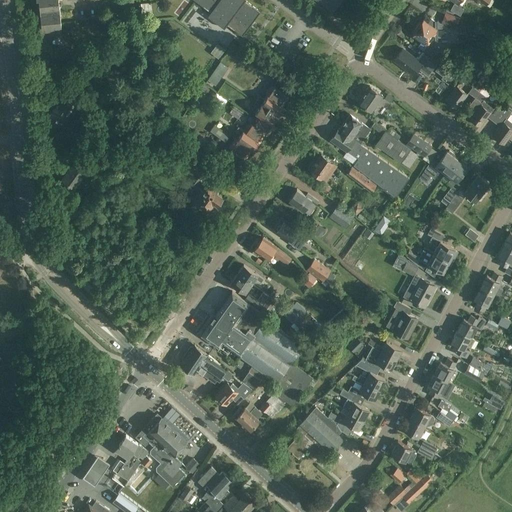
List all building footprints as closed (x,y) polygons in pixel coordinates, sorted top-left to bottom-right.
[(36,0),(39,0),(41,26),(39,26),(40,37),(60,35),(59,27),(62,27),(58,0),(36,0)] [(195,0),(210,11),(207,15),(224,28),(227,24),(242,35),(261,11),(245,0),(195,0)] [(318,0),(332,10),(339,0),(318,0)] [(141,3),(142,15),(152,13),(151,2),(141,3)] [(450,28),(449,28),(437,19),(435,21),(430,17),(426,22),(423,20),(421,23),(420,23),(414,31),(414,33),(413,34),(423,41),(419,46),(433,56),(439,46),(437,45),(437,35),(446,35),(446,32),(447,33),(450,28)] [(471,20),(470,27),(469,30),(478,32),(479,26),(486,27),(487,24),(479,23),(480,22),(471,20)] [(211,53),(218,59),(225,50),(217,44),(211,53)] [(436,64),(423,54),(418,61),(403,49),(394,60),(413,75),(419,67),(429,74),(436,64)] [(220,62),(217,66),(226,72),(229,68),(220,62)] [(226,72),(217,66),(214,70),(223,76),(226,72)] [(214,70),(211,75),(220,80),(223,76),(214,70)] [(444,77),(443,79),(448,84),(455,75),(449,71),(448,72),(444,77)] [(69,75),(64,83),(74,89),(79,81),(69,75)] [(220,80),(211,75),(207,80),(215,86),(216,86),(220,80)] [(475,98),(482,88),(474,81),(471,85),(473,87),(468,93),(475,98)] [(267,95),(283,105),(289,96),(272,85),(266,94),(267,95)] [(366,92),(359,102),(372,111),(383,95),(369,86),(369,88),(367,88),(365,90),(366,92)] [(446,99),(446,100),(457,108),(467,95),(468,95),(456,86),(456,87),(446,99)] [(74,105),(63,97),(67,92),(59,87),(48,104),(51,106),(51,107),(54,109),(50,114),(63,122),(74,105)] [(494,109),(483,101),(486,97),(488,98),(492,93),(484,87),(483,88),(482,88),(475,98),(477,99),(472,106),(476,109),(470,117),(469,118),(480,126),(481,126),(487,117),(494,122),(502,110),(496,106),(494,109)] [(196,97),(203,102),(206,98),(199,93),(196,97)] [(388,93),(384,99),(390,103),(394,97),(388,93)] [(284,106),(283,105),(267,95),(264,100),(260,97),(259,96),(256,100),(257,101),(278,115),(284,106)] [(196,97),(192,102),(201,108),(204,103),(203,102),(196,97)] [(272,124),(278,115),(257,101),(254,105),(259,108),(255,113),(257,114),(272,124)] [(201,108),(192,102),(189,107),(197,112),(201,108)] [(502,110),(494,122),(500,126),(493,135),(493,136),(504,144),(504,143),(511,133),(511,122),(507,118),(511,111),(505,107),(502,110)] [(257,114),(251,123),(269,135),(275,126),(272,124),(257,114)] [(339,128),(331,140),(346,151),(347,150),(358,158),(353,165),(396,197),(409,178),(354,140),(355,139),(353,138),(355,135),(363,140),(370,129),(363,124),(357,119),(356,119),(350,114),(340,129),(339,128)] [(250,121),(243,131),(259,143),(260,143),(266,135),(268,135),(269,135),(251,123),(250,121)] [(385,130),(382,135),(375,145),(401,163),(402,162),(410,150),(411,148),(398,139),(387,131),(385,130)] [(243,131),(237,139),(252,150),(253,151),(259,143),(243,131)] [(416,134),(410,144),(427,155),(434,146),(416,134)] [(252,150),(237,139),(235,138),(229,147),(246,159),(252,150)] [(446,173),(457,159),(446,151),(445,153),(439,149),(433,157),(424,171),(434,178),(441,170),(446,173)] [(64,164),(70,168),(62,179),(74,188),(86,170),(75,163),(79,157),(72,152),(64,164)] [(321,155),(311,170),(326,181),(337,166),(321,155)] [(457,159),(446,173),(452,178),(449,181),(454,184),(467,167),(457,159)] [(193,162),(192,163),(188,169),(201,177),(206,170),(193,162)] [(352,166),(347,173),(371,192),(377,185),(352,166)] [(450,202),(447,206),(454,211),(466,194),(476,201),(489,184),(478,175),(468,188),(463,184),(458,190),(450,202)] [(206,183),(205,183),(198,178),(193,186),(200,191),(194,200),(209,210),(215,214),(221,206),(217,203),(222,196),(215,191),(216,190),(206,183)] [(324,183),(320,188),(327,193),(331,188),(324,183)] [(452,186),(444,197),(447,200),(450,202),(458,190),(452,186)] [(297,189),(289,200),(309,214),(318,201),(308,193),(306,195),(297,189)] [(337,206),(329,217),(346,229),(354,217),(337,206)] [(434,211),(437,216),(444,211),(440,206),(434,211)] [(451,231),(462,220),(454,213),(444,224),(451,231)] [(430,217),(427,221),(430,223),(433,226),(435,224),(436,222),(430,217)] [(319,225),(321,223),(314,219),(310,224),(316,228),(319,225)] [(278,230),(277,231),(290,240),(289,242),(299,249),(308,237),(298,230),(285,220),(281,225),(279,226),(278,228),(278,230)] [(316,228),(310,224),(309,223),(306,227),(320,237),(326,230),(319,225),(316,228)] [(407,239),(410,229),(402,226),(399,237),(407,239)] [(338,237),(341,229),(334,227),(331,234),(338,237)] [(432,227),(428,234),(432,236),(429,242),(437,246),(434,252),(449,261),(456,249),(440,241),(444,234),(432,227)] [(263,238),(252,252),(257,256),(260,253),(268,258),(271,253),(284,262),(288,256),(276,247),(263,238)] [(511,260),(511,247),(504,243),(498,255),(502,257),(499,263),(498,263),(507,268),(510,262),(511,262),(511,260)] [(409,252),(407,256),(425,270),(434,276),(437,269),(443,272),(449,261),(434,252),(428,249),(426,248),(422,254),(420,258),(409,252)] [(314,258),(306,269),(323,281),(331,270),(314,258)] [(407,261),(402,270),(413,276),(418,268),(407,261)] [(237,274),(252,284),(255,279),(261,283),(263,279),(258,275),(244,265),(237,274)] [(230,281),(240,268),(238,266),(227,279),(230,281)] [(316,278),(309,272),(302,282),(309,287),(316,278)] [(487,275),(481,287),(494,294),(499,296),(502,289),(497,286),(500,282),(499,282),(502,277),(493,272),(494,273),(491,278),(487,275)] [(252,284),(237,274),(231,283),(245,293),(252,284)] [(410,298),(410,299),(425,307),(436,286),(421,278),(413,292),(415,293),(412,299),(410,298)] [(410,295),(415,283),(409,280),(404,292),(410,295)] [(325,283),(323,284),(332,292),(334,291),(325,283)] [(494,294),(481,287),(474,299),(478,301),(476,306),(475,306),(484,311),(487,306),(494,294)] [(232,291),(217,312),(236,325),(290,364),(292,362),(303,346),(265,320),(267,316),(259,311),(257,309),(251,305),(244,300),(232,291)] [(248,294),(244,300),(251,305),(257,309),(261,303),(248,294)] [(259,311),(267,316),(274,305),(268,300),(259,311)] [(295,304),(285,314),(300,328),(311,316),(295,301),(293,302),(295,304)] [(403,311),(393,330),(408,338),(418,319),(409,314),(412,309),(397,301),(394,306),(403,311)] [(217,312),(201,335),(216,346),(219,341),(254,365),(264,373),(277,382),(290,364),(236,325),(217,312)] [(457,330),(470,337),(477,326),(478,326),(479,324),(478,324),(479,322),(478,321),(479,320),(470,315),(471,316),(468,321),(463,319),(457,330)] [(500,318),(498,324),(499,324),(507,328),(511,321),(501,316),(500,318)] [(486,318),(485,317),(482,323),(496,330),(499,324),(498,324),(486,318)] [(470,337),(457,330),(451,342),(455,344),(453,349),(452,349),(452,350),(461,354),(461,353),(467,356),(470,351),(464,349),(465,347),(466,347),(467,345),(471,347),(475,339),(470,337)] [(368,344),(375,347),(396,359),(402,350),(386,341),(383,347),(377,344),(377,343),(370,340),(368,344)] [(187,354),(180,364),(194,374),(198,369),(199,370),(199,371),(215,382),(218,377),(221,379),(223,376),(227,370),(213,359),(207,355),(208,354),(194,344),(193,346),(190,347),(187,352),(187,354)] [(363,358),(361,359),(364,361),(376,368),(380,369),(382,364),(391,369),(396,359),(375,347),(375,348),(373,351),(379,355),(376,361),(366,356),(366,357),(365,358),(365,359),(363,358)] [(323,352),(317,361),(325,367),(331,358),(323,352)] [(469,364),(480,370),(482,371),(487,374),(492,365),(485,361),(484,363),(473,357),(469,364)] [(434,373),(447,380),(453,369),(456,363),(447,358),(447,359),(445,364),(440,362),(434,373)] [(358,363),(356,364),(358,365),(359,366),(370,371),(370,372),(367,378),(360,374),(359,378),(380,389),(385,380),(377,375),(380,369),(376,368),(364,361),(361,359),(358,363)] [(276,382),(270,390),(274,392),(285,401),(287,402),(289,403),(293,406),(294,404),(309,383),(310,384),(313,386),(319,378),(314,374),(312,377),(292,362),(290,364),(283,374),(277,382),(276,382)] [(480,370),(469,364),(465,371),(479,379),(479,378),(485,381),(487,377),(483,375),(484,373),(482,372),(480,371),(480,370)] [(254,365),(242,381),(253,388),(264,373),(254,365)] [(449,396),(455,384),(447,380),(434,373),(428,385),(432,388),(429,393),(429,392),(429,393),(438,398),(441,392),(449,396)] [(359,378),(356,381),(363,385),(359,391),(375,399),(380,389),(359,378)] [(335,382),(327,387),(330,393),(338,388),(335,382)] [(227,383),(217,395),(218,396),(217,397),(220,400),(222,399),(226,404),(232,397),(235,400),(242,393),(233,384),(231,386),(227,383)] [(342,407),(364,419),(369,410),(354,401),(352,400),(355,395),(343,389),(340,394),(348,398),(344,404),(342,407)] [(272,406),(266,412),(272,418),(285,404),(284,403),(285,401),(274,392),(273,393),(267,401),(272,406)] [(490,400),(489,402),(500,409),(501,409),(505,401),(504,400),(493,394),(490,400)] [(441,400),(438,406),(448,411),(451,406),(441,400)] [(272,406),(267,401),(261,407),(262,409),(265,412),(265,411),(266,412),(272,406)] [(485,402),(483,406),(496,413),(498,409),(485,402)] [(240,407),(233,415),(236,418),(235,418),(249,431),(259,420),(255,417),(260,412),(255,407),(250,412),(245,408),(243,410),(240,407)] [(316,407),(303,422),(326,443),(324,445),(331,451),(342,439),(338,435),(341,431),(335,421),(329,416),(328,418),(316,407)] [(364,419),(342,407),(340,411),(347,415),(344,420),(340,418),(337,424),(341,431),(347,434),(352,426),(359,429),(364,419)] [(411,418),(425,426),(425,425),(427,426),(432,425),(434,420),(433,416),(416,407),(411,418)] [(456,415),(450,410),(447,414),(453,419),(456,415)] [(440,412),(436,417),(449,426),(453,421),(440,412)] [(151,428),(161,417),(157,413),(147,424),(151,428)] [(216,423),(224,422),(223,414),(215,415),(216,423)] [(151,428),(148,431),(158,441),(161,443),(174,429),(161,417),(151,428)] [(303,422),(299,418),(293,425),(296,429),(303,422)] [(425,426),(411,418),(405,429),(404,429),(404,430),(418,437),(419,437),(421,438),(423,432),(422,431),(425,426)] [(303,422),(296,429),(297,429),(301,433),(287,448),(292,452),(291,453),(292,453),(293,453),(301,461),(302,460),(298,457),(305,449),(306,450),(313,443),(312,442),(316,437),(324,445),(326,443),(303,422)] [(187,440),(174,429),(161,443),(175,456),(180,451),(178,450),(187,440)] [(158,441),(148,431),(139,441),(145,446),(149,442),(153,446),(158,441)] [(117,474),(120,476),(124,478),(137,458),(138,459),(139,457),(143,459),(148,452),(137,444),(138,443),(125,435),(119,445),(121,446),(118,451),(128,458),(123,464),(120,461),(114,469),(118,472),(117,474)] [(435,453),(435,454),(443,458),(448,453),(447,453),(449,452),(444,450),(443,451),(438,448),(424,440),(421,446),(435,453)] [(158,441),(153,446),(150,450),(150,453),(160,462),(156,467),(156,471),(172,485),(185,472),(178,467),(182,462),(175,456),(161,443),(158,441)] [(391,453),(397,456),(403,460),(406,461),(406,460),(409,454),(412,449),(398,441),(397,441),(398,442),(392,453),(391,453)] [(435,453),(421,446),(417,452),(431,460),(435,454),(435,453)] [(98,455),(83,477),(95,485),(110,463),(98,455)] [(147,456),(141,462),(147,468),(153,461),(147,456)] [(193,459),(186,466),(193,473),(200,465),(193,459)] [(215,491),(228,476),(223,472),(219,475),(217,473),(217,472),(211,467),(198,481),(203,487),(206,484),(210,488),(204,495),(209,499),(212,495),(213,496),(216,492),(215,491)] [(406,475),(398,468),(391,475),(399,482),(406,475)] [(416,472),(411,477),(416,482),(421,477),(416,472)] [(212,495),(209,499),(205,502),(209,506),(203,511),(217,511),(223,505),(218,500),(220,498),(221,498),(223,498),(226,495),(226,493),(235,483),(228,476),(215,491),(216,492),(213,496),(212,495)] [(421,480),(403,496),(409,503),(427,486),(421,480)] [(400,485),(387,497),(393,505),(407,492),(400,485)] [(187,486),(180,496),(187,501),(194,491),(187,486)] [(112,501),(126,511),(133,511),(138,506),(119,492),(112,501)] [(234,495),(224,505),(230,511),(247,511),(256,503),(245,492),(239,499),(234,495)] [(106,500),(111,502),(114,495),(108,493),(106,500)] [(89,505),(83,511),(109,511),(95,502),(92,507),(89,506),(89,505)] [(378,511),(379,511),(374,507),(369,503),(365,508),(364,508),(360,511),(378,511)]
